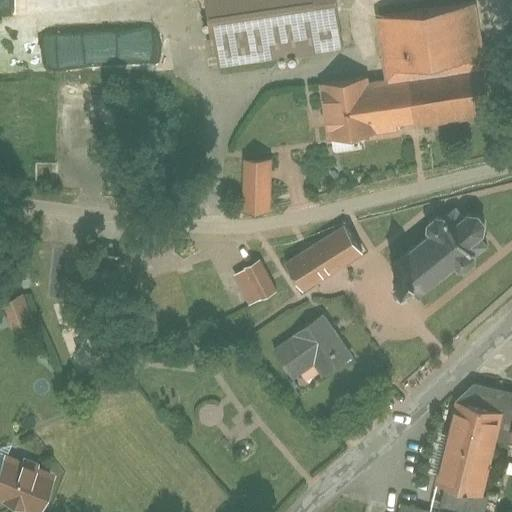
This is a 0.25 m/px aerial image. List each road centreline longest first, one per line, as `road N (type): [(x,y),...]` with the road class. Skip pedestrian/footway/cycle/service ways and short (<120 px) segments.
road 1 (unclassified): [(0,204),(227,229),(346,210),(511,168)]
road 2 (residential): [(307,511),(511,327)]
